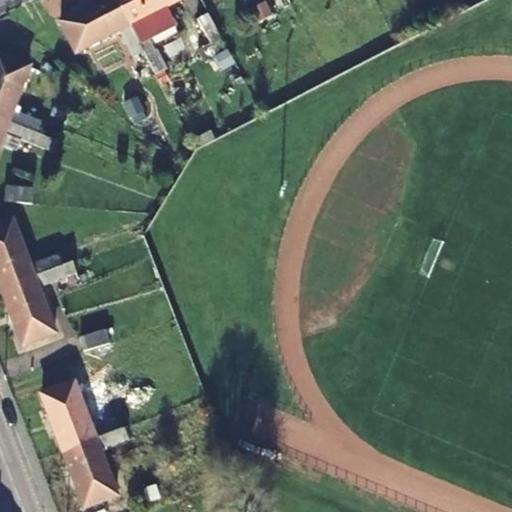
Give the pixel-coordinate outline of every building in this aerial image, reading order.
[(119,31),(132,59),(142,54),(114,0),(105,0),(60,23),(76,54),(119,31)] [(179,0),(114,0),(142,54),(155,78),(165,72),(140,21),(179,0)] [(245,0),(251,12),(273,0),(245,0)] [(245,49),(227,13),(213,20),(232,56),(245,49)] [(206,38),(210,45),(221,39),(209,15),(179,31),(188,48),(206,38)] [(30,67),(0,56),(0,120),(47,138),(58,143),(62,133),(12,113),(30,67)] [(76,99),(84,90),(62,72),(55,81),(76,99)] [(0,145),(4,135),(42,150),(47,138),(0,120),(0,145)] [(31,204),(32,189),(5,187),(4,202),(31,204)] [(12,222),(0,227),(0,286),(2,291),(63,268),(72,264),(68,253),(30,267),(12,222)] [(38,290),(67,279),(63,268),(2,291),(24,347),(56,335),(38,290)] [(73,383),(42,395),(63,452),(88,442),(133,425),(129,415),(92,430),(73,383)] [(88,442),(63,452),(84,509),(117,496),(100,451),(137,436),(133,425),(88,442)]
